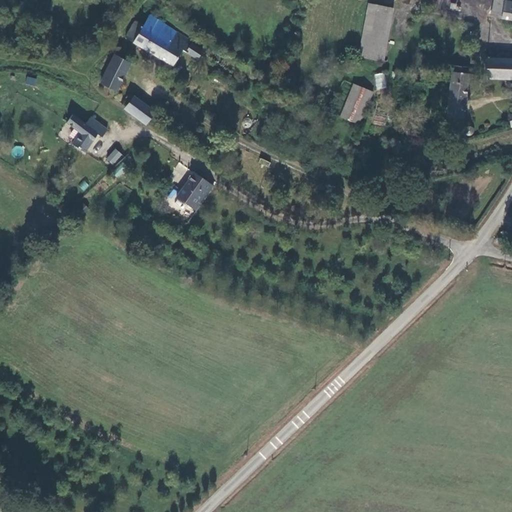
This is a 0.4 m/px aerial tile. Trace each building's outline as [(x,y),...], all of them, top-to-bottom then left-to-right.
[(511,19),(511,0),(509,0),(495,0),(492,16),(511,19)] [(360,61),(370,62),(380,64),(392,8),(381,6),(371,4),(360,61)] [(186,51),(200,60),(205,51),(194,44),(195,41),(185,34),(184,35),(150,15),(144,23),(139,21),(129,38),(152,52),(176,66),(186,51)] [(115,87),(123,73),(128,63),(114,55),(101,79),(115,87)] [(511,58),(488,58),(487,78),(511,78),(511,58)] [(135,66),(128,63),(123,73),(129,77),(135,66)] [(464,119),(470,69),(454,67),(448,118),(464,119)] [(216,79),(220,78),(222,75),(222,71),(219,69),(215,69),(213,71),(212,74),(213,77),(216,79)] [(384,72),(374,74),(377,89),(387,87),(384,72)] [(35,85),(36,78),(26,76),(25,83),(35,85)] [(359,125),(374,91),(354,84),(339,116),(359,125)] [(134,97),(126,108),(144,121),(153,110),(134,97)] [(103,136),(108,127),(96,121),(90,116),(84,127),(80,134),(79,136),(91,143),(96,133),(103,136)] [(67,126),(80,134),(84,127),(70,119),(67,126)] [(477,129),(474,127),(471,128),(470,131),(471,134),(474,136),(477,135),(479,132),(477,129)] [(88,145),(89,146),(91,143),(79,136),(75,143),(85,149),(88,145)] [(24,156),(24,146),(13,145),(12,156),(24,156)] [(106,160),(115,166),(123,154),(114,148),(106,160)] [(120,178),(127,166),(120,162),(113,174),(120,178)] [(192,208),(194,205),(198,199),(209,182),(192,172),(176,197),(192,208)] [(213,184),(209,182),(198,199),(201,202),(213,184)]
